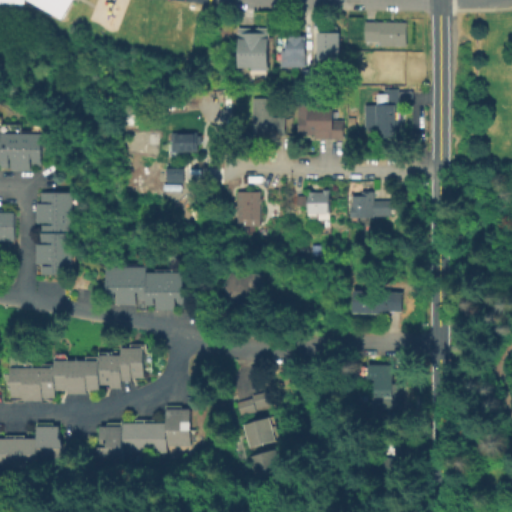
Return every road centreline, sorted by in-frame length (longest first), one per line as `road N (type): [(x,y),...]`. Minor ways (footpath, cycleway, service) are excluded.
road 1 (tertiary): [(437,0),(438,511)]
road 2 (residential): [(437,343),(324,343),(278,353),(179,340)]
road 3 (track): [(437,172),(226,167)]
